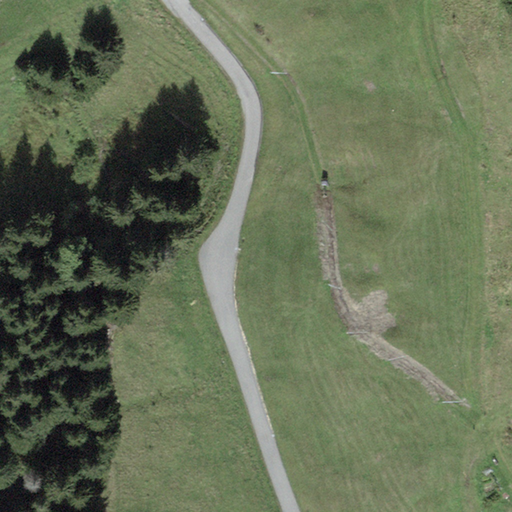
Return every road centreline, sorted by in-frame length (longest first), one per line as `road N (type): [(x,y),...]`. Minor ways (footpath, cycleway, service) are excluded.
road 1 (track): [(204,0),(295,88),(323,185),(340,307),(355,330),(429,375),(497,458)]
road 2 (track): [(178,0),(231,69),(251,120),(220,279),(290,511)]
road 3 (track): [(464,411),(466,191),(460,136),(423,32),(424,0)]
